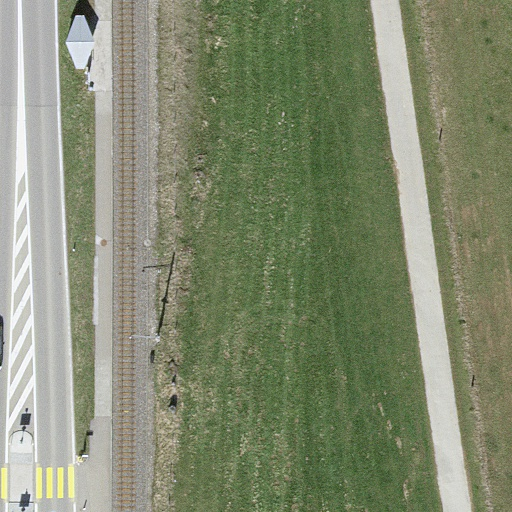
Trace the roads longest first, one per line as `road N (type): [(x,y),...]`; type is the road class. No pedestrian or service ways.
road 1 (track): [(458,511),(385,0)]
road 2 (primary): [(18,0),(19,511)]
